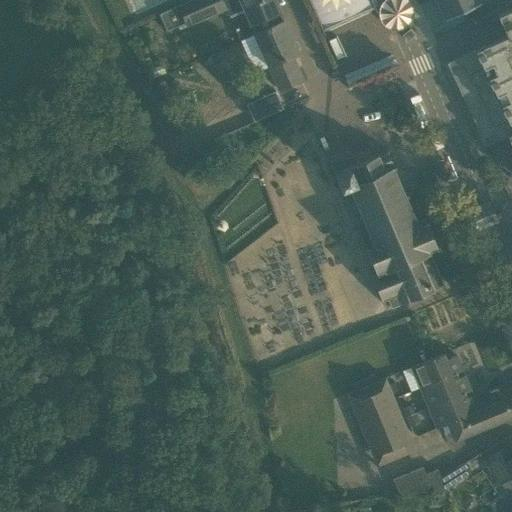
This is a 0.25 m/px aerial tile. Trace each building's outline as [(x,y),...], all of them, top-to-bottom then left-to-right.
[(214,7),(210,0),(190,0),(159,14),(166,28),(214,7)] [(226,0),(223,1),(223,3),(229,16),(244,9),(251,24),(279,12),(274,0),(226,0)] [(487,0),(436,0),(445,20),(466,10),(471,21),(492,11),(487,0)] [(485,146),(501,138),(508,135),(511,144),(511,8),(497,15),(506,35),(447,63),(485,146)] [(283,21),(254,34),(279,90),(302,80),(292,57),(298,54),(283,21)] [(252,117),(254,121),(283,108),(275,91),(246,105),(249,109),(241,113),(244,120),(252,117)] [(387,151),(334,174),(341,189),(346,187),(347,189),(349,188),(373,242),(365,246),(376,273),(371,275),(382,301),(388,299),(391,307),(444,285),(430,252),(432,252),(431,250),(437,247),(426,220),(418,223),(387,151)] [(411,367),(420,387),(462,370),(456,355),(445,359),(443,354),(411,367)] [(420,387),(428,407),(470,390),(464,375),(458,378),(456,373),(462,370),(420,387)] [(416,450),(392,393),(389,385),(386,377),(346,394),(369,448),(378,444),(386,462),(416,450)] [(491,398),(476,404),(475,404),(477,410),(440,426),(440,427),(447,424),(453,440),(511,416),(511,381),(488,391),(491,398)] [(395,382),(389,385),(392,393),(398,390),(395,382)] [(464,393),(470,391),(470,390),(428,407),(437,428),(440,427),(440,426),(477,410),(475,404),(476,404),(472,395),(466,398),(464,393)] [(511,443),(485,460),(500,484),(509,497),(511,495),(511,443)] [(440,477),(441,483),(441,488),(448,488),(472,472),(466,463),(441,479),(440,477)] [(441,483),(440,477),(437,469),(426,474),(423,467),(392,479),(398,494),(441,488),(441,483)]
